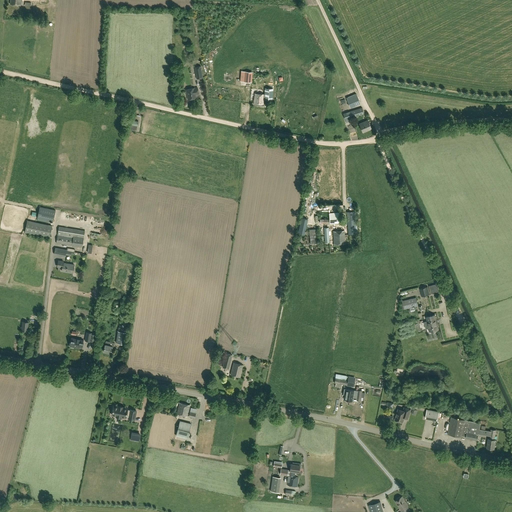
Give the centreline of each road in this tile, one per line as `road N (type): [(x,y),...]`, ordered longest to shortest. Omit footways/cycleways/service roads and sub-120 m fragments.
road 1 (tertiary): [(511,461),(0,357)]
road 2 (track): [(376,138),(306,141),(0,71)]
road 3 (track): [(511,437),(376,138)]
road 4 (track): [(376,138),(317,0)]
